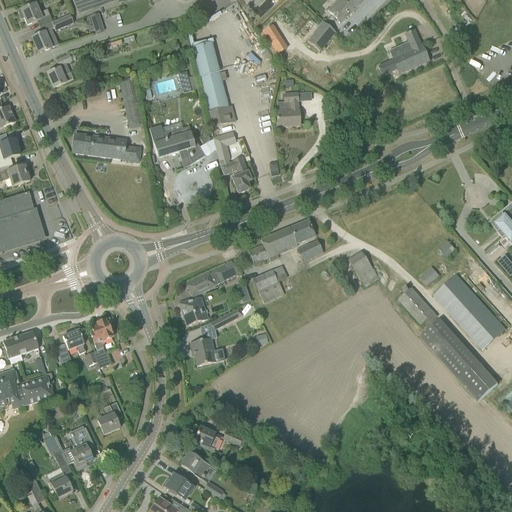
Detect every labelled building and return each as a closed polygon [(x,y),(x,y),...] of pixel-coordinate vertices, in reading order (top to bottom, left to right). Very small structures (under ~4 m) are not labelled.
[(338,0),(326,12),(333,18),(340,25),(364,0),(340,0),(338,0)] [(41,28),(51,24),(52,24),(46,10),(37,14),(34,6),(18,13),(20,19),(23,17),(27,27),(38,22),(41,28)] [(69,16),(52,24),(51,24),(55,32),(73,24),(69,16)] [(397,28),(400,35),(414,28),(411,22),(397,28)] [(307,43),(319,53),(335,33),(323,23),(307,43)] [(272,28),(264,33),(277,55),(286,50),(272,28)] [(52,30),(31,39),(38,55),(59,46),(52,30)] [(392,61),(377,68),(382,77),(396,70),(399,76),(428,62),(426,57),(421,47),(414,32),(405,36),(412,51),(392,60),(392,61)] [(122,40),(124,45),(134,42),(132,37),(122,40)] [(105,45),(106,50),(121,46),(120,41),(105,45)] [(192,49),(212,129),(232,124),(211,44),(192,49)] [(65,58),(56,62),(58,68),(66,65),(71,63),(68,57),(65,58)] [(59,70),(47,75),(53,90),(62,86),(72,81),(70,75),(66,65),(58,68),(59,70)] [(360,66),(344,95),(355,101),(371,72),(360,66)] [(191,93),(186,73),(178,76),(183,95),(191,93)] [(120,83),(128,129),(140,126),(132,81),(120,83)] [(276,114),(276,119),(277,129),(299,127),(298,112),(298,113),(297,104),(298,104),(297,96),(283,96),(283,105),(290,104),(290,113),(276,114)] [(0,128),(1,130),(15,124),(8,108),(3,110),(0,104),(0,128)] [(199,149),(194,141),(192,141),(190,134),(153,145),(156,156),(157,159),(178,153),(183,170),(195,163),(205,158),(199,149)] [(206,135),(201,138),(204,144),(209,141),(206,135)] [(232,135),(213,140),(220,169),(224,178),(236,173),(238,178),(232,181),(234,186),(238,195),(249,191),(246,184),(250,182),(242,160),(241,160),(237,161),(229,165),(228,162),(229,161),(225,147),(235,144),(234,142),(232,135)] [(141,150),(125,147),(125,142),(84,137),(74,136),(72,154),(123,161),(122,163),(138,166),(141,150)] [(0,168),(8,166),(6,161),(20,156),(15,141),(0,145),(0,168)] [(8,166),(0,168),(0,183),(1,183),(9,180),(12,188),(20,185),(28,183),(28,182),(23,168),(10,172),(8,166)] [(42,239),(34,212),(34,211),(29,193),(0,202),(0,252),(1,252),(3,252),(2,251),(42,239)] [(511,225),(505,217),(495,225),(500,230),(497,233),(502,240),(505,237),(511,244),(511,225)] [(248,253),(253,265),(254,267),(263,263),(264,267),(271,264),(269,260),(296,249),(297,246),(315,238),(312,230),(308,221),(260,241),(262,247),(248,253)] [(447,241),(438,249),(445,257),(454,250),(447,241)] [(323,255),(318,242),(297,251),(303,264),(323,255)] [(348,261),(353,270),(364,285),(377,277),(361,253),(348,261)] [(498,262),(511,277),(511,262),(506,256),(498,262)] [(230,263),(209,274),(215,286),(240,273),(234,261),(233,261),(230,263)] [(419,278),(425,286),(438,276),(432,268),(419,278)] [(252,281),(257,291),(277,282),(272,271),(252,281)] [(209,273),(185,285),(192,299),(216,287),(215,286),(209,274),(209,273)] [(433,297),(440,304),(482,351),(505,331),(456,276),(433,297)] [(398,301),(405,308),(421,326),(434,314),(411,289),(398,301)] [(247,294),(240,297),(243,305),(250,302),(247,294)] [(182,317),(186,328),(207,320),(201,299),(189,302),(189,300),(178,304),(182,317)] [(211,325),(215,333),(243,317),(239,310),(211,325)] [(97,364),(99,370),(110,366),(101,343),(112,339),(110,335),(112,335),(108,326),(111,325),(109,320),(94,325),(95,327),(92,328),(92,329),(91,329),(93,334),(90,335),(93,342),(96,352),(93,353),(98,364),(97,364)] [(418,339),(477,404),(498,385),(439,321),(418,339)] [(64,346),(54,349),(60,366),(70,362),(66,352),(68,352),(76,349),(79,356),(85,353),(83,346),(84,346),(82,341),(78,332),(62,338),(65,346),(64,347),(64,346)] [(32,334),(3,344),(6,353),(4,354),(6,361),(8,360),(21,356),(38,351),(35,343),(32,334)] [(265,335),(257,337),(258,345),(267,343),(265,335)] [(215,364),(210,340),(199,343),(190,345),(192,358),(194,357),(197,368),(206,366),(215,364)] [(94,366),(97,364),(98,364),(93,353),(93,354),(85,357),(89,368),(94,366)] [(44,374),(40,361),(36,362),(39,375),(44,374)] [(30,383),(30,384),(19,387),(14,371),(0,375),(0,409),(10,406),(12,411),(52,399),(46,378),(30,383)] [(101,400),(107,397),(107,398),(108,398),(110,403),(114,401),(112,396),(109,390),(99,394),(101,400)] [(105,419),(97,423),(100,427),(104,437),(119,430),(114,418),(121,415),(116,404),(101,411),(105,419)] [(68,452),(62,455),(67,466),(74,463),(77,468),(92,461),(86,449),(93,446),(85,429),(79,433),(78,431),(70,435),(78,451),(69,455),(68,452)] [(200,447),(214,453),(221,438),(212,434),(212,435),(209,433),(200,429),(194,442),(201,445),(200,447)] [(49,433),(41,436),(44,441),(51,438),(49,433)] [(223,440),(240,447),(243,440),(226,433),(223,440)] [(67,466),(62,455),(60,451),(53,455),(61,469),(67,466)] [(188,472),(201,480),(205,474),(206,475),(210,467),(200,461),(188,454),(180,466),(188,472)] [(49,482),(53,491),(58,500),(72,493),(67,484),(63,475),(49,482)] [(176,496),(184,502),(193,489),(184,483),(185,483),(174,476),(169,482),(167,480),(162,487),(175,496),(176,496)] [(28,487),(37,505),(45,501),(35,483),(28,487)] [(204,491),(219,500),(223,493),(209,484),(204,491)] [(176,511),(177,511),(159,499),(156,503),(155,503),(151,509),(151,511),(149,511),(176,511)]
